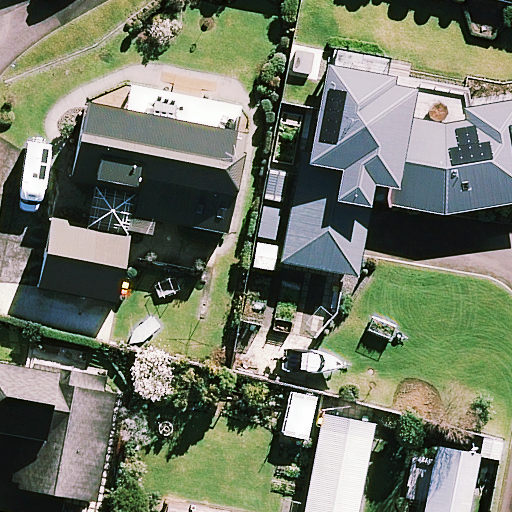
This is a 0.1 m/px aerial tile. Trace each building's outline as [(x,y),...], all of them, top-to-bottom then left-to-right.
[(400,205),(398,219),(443,223),(511,211),(511,107),(465,115),(453,131),(408,123),(413,98),(323,82),(310,155),(300,153),(280,270),(356,283),(370,203),(400,205)] [(244,115),(130,96),(126,124),(85,118),(74,190),(143,201),(139,226),(224,240),(244,115)] [(129,241),(52,227),(40,296),(116,310),(129,241)] [(115,389),(0,371),(0,442),(21,446),(13,496),(96,509),(115,389)] [(315,401),(292,396),(283,439),(306,444),(315,401)] [(357,511),(374,414),(325,405),(306,511),(357,511)] [(468,511),(475,476),(417,464),(410,499),(427,502),(425,511),(468,511)]
